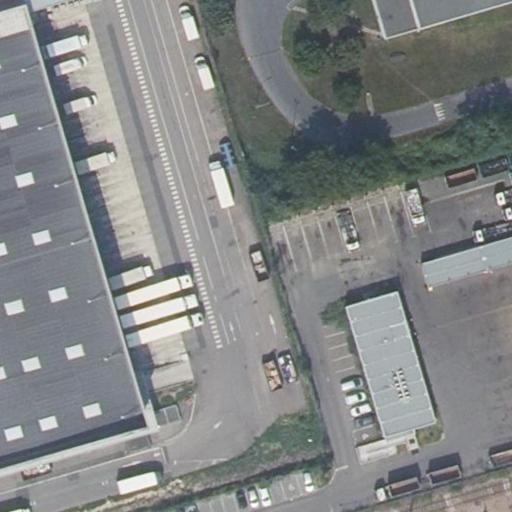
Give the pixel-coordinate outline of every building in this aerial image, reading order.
[(0,0),(0,381),(14,449),(143,411),(133,375),(142,372),(141,370),(132,372),(24,5),(42,0),(0,0)] [(374,0),(385,36),(506,0),(374,0)] [(511,237),(421,265),(428,288),(511,263),(511,237)] [(398,292),(345,307),(384,439),(436,423),(398,292)] [(0,452),(14,449),(0,381),(0,452)]
